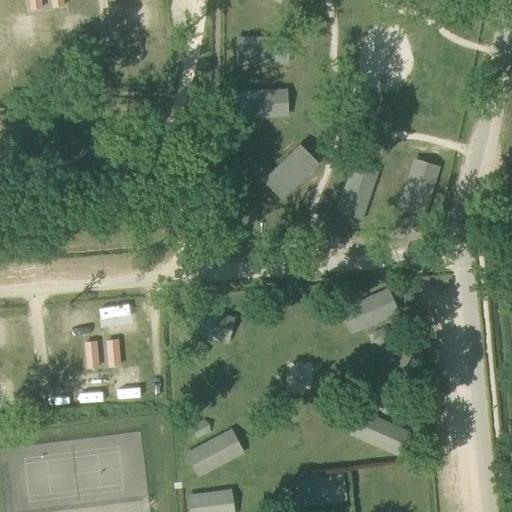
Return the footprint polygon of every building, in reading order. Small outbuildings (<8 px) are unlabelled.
[(246,171),(247,147),(219,146),(219,170),(246,171)] [(344,331),(393,319),(386,292),(337,305),(344,331)] [(176,333),(226,341),(230,314),(180,306),(176,333)] [(9,321),(12,344),(34,340),(31,318),(9,321)] [(356,407),(345,433),(386,452),(398,426),(356,407)] [(231,429),(181,448),(191,474),(241,455),(231,429)] [(343,501),(342,474),(294,477),(296,504),(343,501)] [(231,511),(227,487),(183,495),(185,511),(231,511)]
